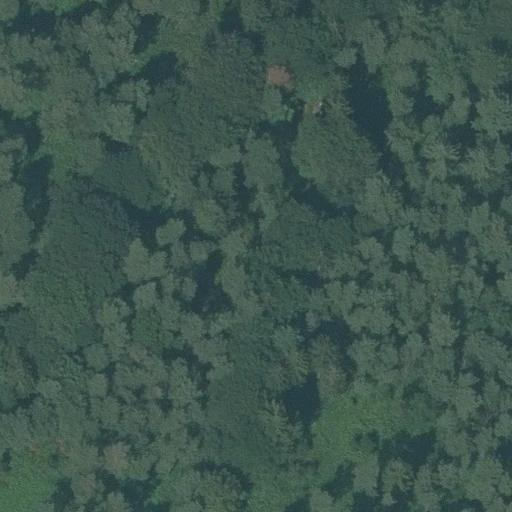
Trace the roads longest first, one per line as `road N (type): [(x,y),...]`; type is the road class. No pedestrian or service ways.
road 1 (unknown): [(233,511),(323,228),(326,162),(314,91),(320,0)]
road 2 (track): [(315,15),(225,87),(203,120)]
